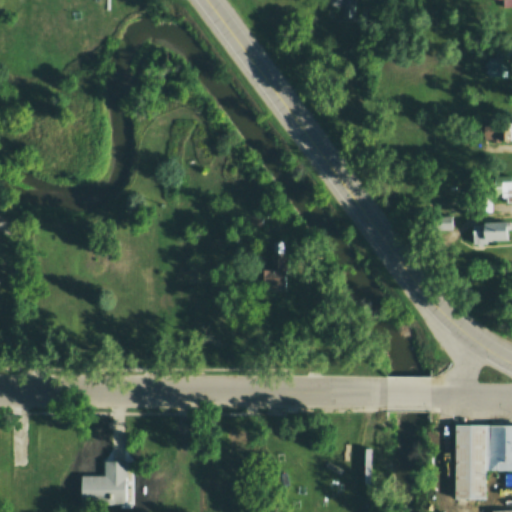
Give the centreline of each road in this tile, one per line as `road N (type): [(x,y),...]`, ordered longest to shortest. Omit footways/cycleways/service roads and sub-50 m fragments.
road 1 (primary): [(511,360),(452,322),(422,290),(206,0)]
road 2 (tertiary): [(383,392),(0,391)]
